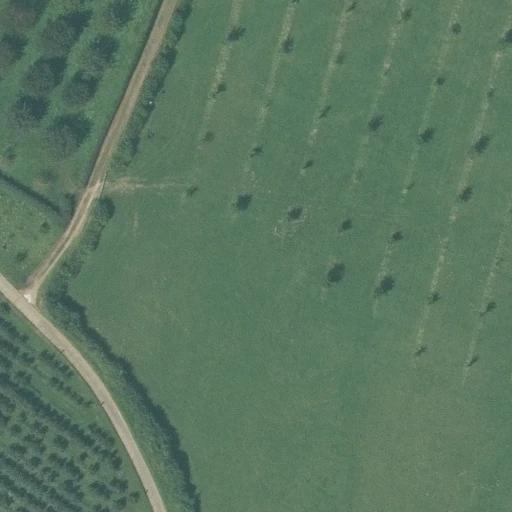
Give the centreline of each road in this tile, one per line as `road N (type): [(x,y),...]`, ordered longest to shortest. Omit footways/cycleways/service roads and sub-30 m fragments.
road 1 (track): [(24,310),(173,0)]
road 2 (unclassified): [(157,511),(109,407),(0,285)]
